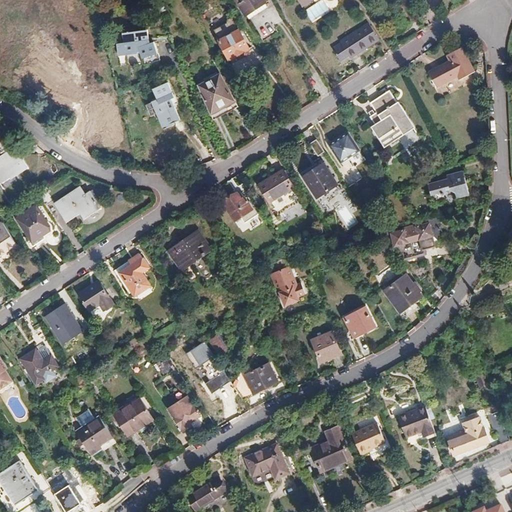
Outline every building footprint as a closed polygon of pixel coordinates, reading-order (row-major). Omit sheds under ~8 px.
[(244,0),(218,0),(233,21),(250,9),(244,0)] [(280,0),(286,9),(298,2),(296,0),(280,0)] [(322,0),(306,10),(313,22),(332,11),(325,0),(322,0)] [(213,62),(232,51),(222,33),(215,20),(210,22),(209,26),(198,32),(204,43),(203,43),(213,62)] [(130,30),(124,22),(102,33),(107,42),(100,45),(106,56),(113,53),(126,47),(127,61),(138,49),(136,31),(133,33),(130,30)] [(362,40),(351,24),(323,43),(325,46),(317,51),(323,62),(331,56),(333,59),(362,40)] [(152,44),(152,63),(160,63),(161,44),(152,44)] [(432,55),(435,63),(413,73),(420,87),(442,75),(444,80),(458,73),(445,48),(432,55)] [(113,53),(106,56),(111,65),(116,62),(113,53)] [(255,53),(235,65),(242,77),(262,64),(255,53)] [(202,75),(179,89),(194,116),(218,102),(202,75)] [(156,123),(163,120),(154,100),(158,98),(151,83),(136,90),(141,100),(135,103),(147,130),(158,126),(156,123)] [(354,103),(360,112),(354,116),(357,122),(354,124),(360,133),(380,120),(384,127),(393,121),(373,90),(354,103)] [(332,134),(314,146),(325,164),(344,151),(332,134)] [(0,175),(11,168),(0,149),(0,175)] [(308,165),(288,178),(305,204),(325,191),(308,165)] [(268,171),(244,186),(255,203),(278,188),(268,171)] [(427,180),(408,184),(413,206),(423,204),(422,198),(426,193),(430,193),(434,195),(436,201),(447,199),(442,173),(426,177),(427,180)] [(26,190),(19,195),(29,209),(35,204),(26,190)] [(69,197),(64,190),(40,206),(50,222),(64,213),(68,219),(83,209),(74,194),(69,197)] [(222,194),(208,203),(220,222),(238,211),(233,204),(229,206),(222,194)] [(19,209),(1,221),(15,244),(34,232),(19,209)] [(387,230),(376,233),(378,242),(384,241),(416,233),(413,223),(387,229),(387,230)] [(154,251),(153,252),(166,271),(193,253),(179,234),(160,247),(159,245),(153,250),(154,251)] [(394,249),(404,263),(424,258),(423,254),(436,250),(432,234),(404,241),(395,242),(396,249),(394,249)] [(124,254),(100,271),(115,294),(117,293),(120,296),(135,286),(127,273),(133,269),(124,254)] [(268,268),(271,276),(290,268),(287,260),(268,268)] [(279,287),(282,293),(280,294),(285,308),(299,302),(297,298),(305,295),(301,283),(297,284),(290,268),(271,276),(276,288),(279,287)] [(400,313),(420,297),(404,277),(385,292),(400,313)] [(419,285),(428,297),(434,293),(426,280),(419,285)] [(84,281),(65,294),(75,311),(86,304),(90,311),(99,305),(84,281)] [(49,304),(31,316),(49,345),(67,332),(49,304)] [(353,340),(374,329),(363,308),(342,319),(353,340)] [(320,363),(339,355),(331,333),(311,341),(320,363)] [(220,360),(229,354),(219,339),(210,344),(220,360)] [(214,356),(204,341),(186,352),(196,368),(214,356)] [(27,362),(20,351),(5,361),(21,386),(29,381),(31,384),(40,378),(37,372),(43,368),(35,356),(27,362)] [(197,368),(205,382),(211,378),(202,365),(197,368)] [(267,365),(243,378),(240,372),(234,390),(242,402),(276,384),(267,365)] [(230,382),(224,372),(206,383),(212,393),(230,382)] [(474,377),(478,390),(487,387),(482,374),(474,377)] [(104,383),(92,390),(100,404),(112,396),(104,383)] [(139,401),(115,418),(128,438),(152,422),(139,401)] [(190,425),(199,419),(189,404),(171,416),(183,434),(191,428),(190,425)] [(420,434),(422,441),(434,436),(423,409),(396,420),(404,441),(420,434)] [(76,421),(82,431),(91,425),(94,424),(88,414),(76,421)] [(464,431),(480,425),(478,419),(462,425),(464,431)] [(91,459),(101,452),(98,447),(111,439),(99,420),(94,424),(91,425),(82,431),(76,435),(91,459)] [(453,456),(487,443),(480,425),(464,431),(466,437),(453,443),(453,444),(449,446),(453,456)] [(366,453),(372,451),(383,446),(375,428),(351,438),(360,459),(368,456),(366,453)] [(508,443),(503,431),(494,435),(499,447),(508,443)] [(320,473),(322,472),(340,464),(349,460),(339,437),(311,450),(320,473)] [(98,447),(101,452),(103,454),(115,446),(111,439),(98,447)] [(276,451),(246,464),(254,481),(271,474),(276,485),(289,480),(276,451)] [(11,458),(6,461),(15,475),(20,471),(11,458)] [(6,461),(0,464),(0,501),(2,505),(24,490),(15,475),(6,461)] [(343,472),(340,464),(322,472),(326,480),(343,472)] [(134,476),(143,471),(140,465),(131,470),(134,476)] [(220,500),(217,494),(223,491),(220,482),(188,497),(194,511),(204,507),(220,500)] [(223,491),(217,494),(220,500),(226,497),(223,491)]
